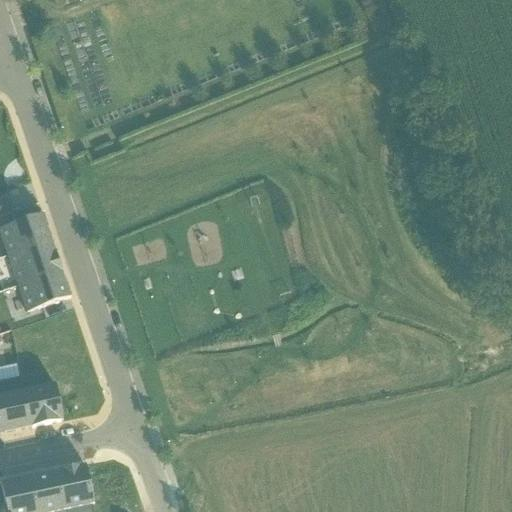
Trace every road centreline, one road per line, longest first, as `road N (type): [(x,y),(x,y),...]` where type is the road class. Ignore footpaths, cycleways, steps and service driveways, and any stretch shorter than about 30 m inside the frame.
road 1 (residential): [(13,68),(134,432)]
road 2 (residential): [(0,461),(134,432)]
